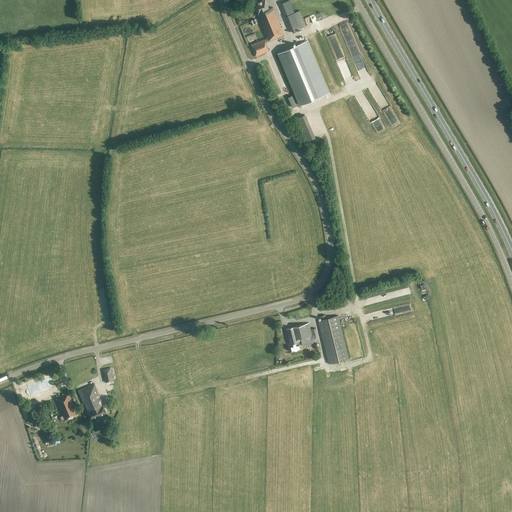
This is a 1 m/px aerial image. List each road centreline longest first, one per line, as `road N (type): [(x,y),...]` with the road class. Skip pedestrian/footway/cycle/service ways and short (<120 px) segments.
road 1 (unclassified): [(0,381),(74,354),(296,301),(325,276),(331,253),(319,193),(256,85),(222,0)]
road 2 (unclassified): [(511,283),(467,188),(356,0)]
road 3 (primary): [(511,252),(369,0)]
